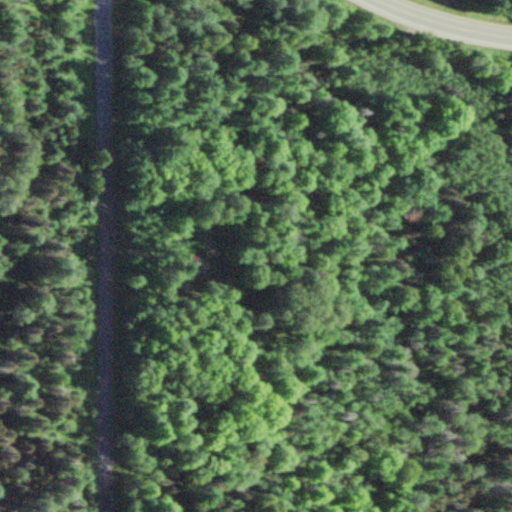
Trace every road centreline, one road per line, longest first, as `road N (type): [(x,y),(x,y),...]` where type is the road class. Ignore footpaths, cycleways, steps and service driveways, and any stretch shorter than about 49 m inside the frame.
road 1 (residential): [(100,511),(101,0)]
road 2 (residential): [(375,0),(429,23),(511,41)]
